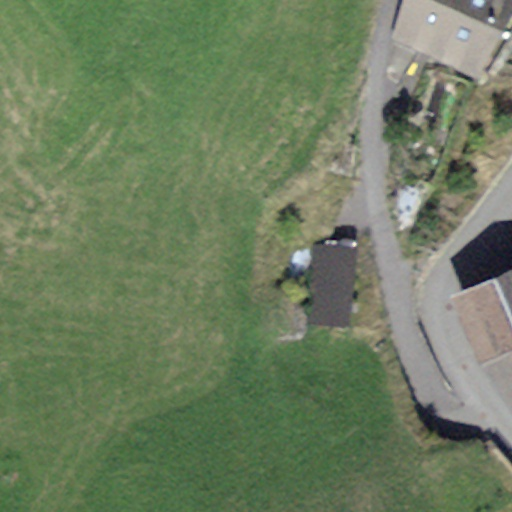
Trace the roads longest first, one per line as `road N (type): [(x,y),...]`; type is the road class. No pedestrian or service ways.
road 1 (residential): [(490,411),(446,411),(429,392),(412,347),(375,134),(392,0)]
road 2 (tertiary): [(490,411),(443,346),(437,311),(443,283),(511,185)]
